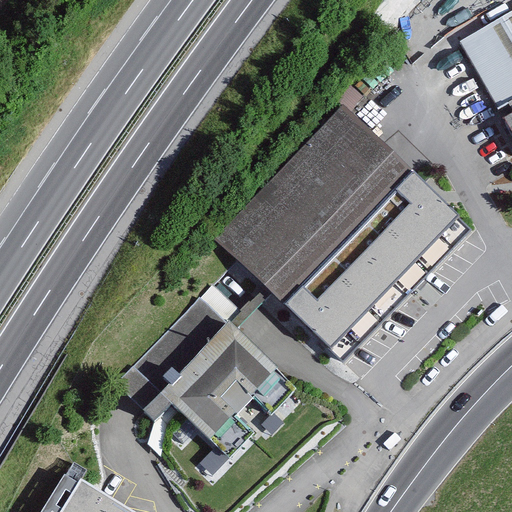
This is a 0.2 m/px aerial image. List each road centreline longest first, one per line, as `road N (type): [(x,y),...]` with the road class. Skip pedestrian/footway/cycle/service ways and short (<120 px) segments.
road 1 (motorway): [(0,366),(251,0)]
road 2 (motorway): [(192,0),(0,280)]
road 3 (primary): [(511,364),(389,511)]
